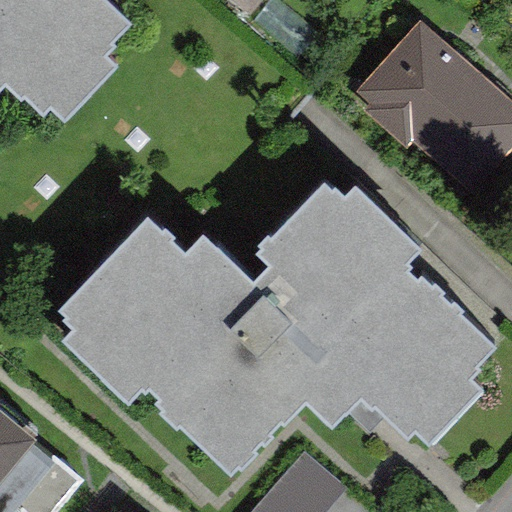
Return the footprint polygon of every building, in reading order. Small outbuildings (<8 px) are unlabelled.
[(0,0),(0,88),(61,142),(165,26),(135,0),(0,0)] [(511,148),(511,104),(418,20),(354,90),(369,104),(364,110),(404,147),(411,140),(471,194),(511,148)] [(182,205),(75,324),(262,491),(351,392),(417,450),(511,343),(511,326),(331,165),(245,261),(182,205)] [(0,511),(39,511),(80,466),(0,396),(0,511)] [(249,511),(324,511),(345,489),(304,452),(249,511)]
